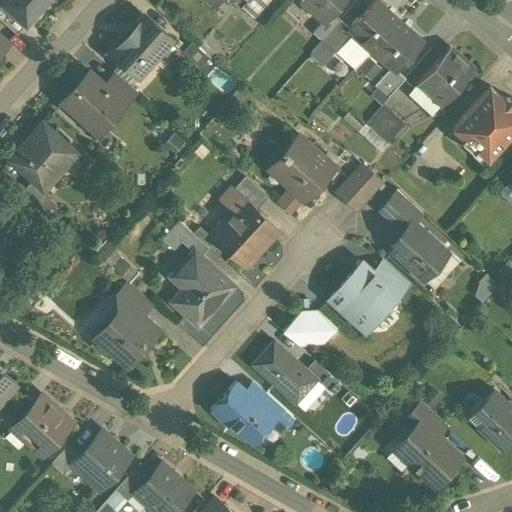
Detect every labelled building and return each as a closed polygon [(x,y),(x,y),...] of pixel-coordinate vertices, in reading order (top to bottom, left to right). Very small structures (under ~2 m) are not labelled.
[(5,0),(2,5),(24,26),(25,27),(27,25),(26,25),(47,0),(5,0)] [(345,0),(302,0),(300,2),(324,23),(325,24),(332,15),(345,0)] [(399,23),(375,1),(349,30),(348,31),(353,36),(372,53),(399,23)] [(24,26),(2,5),(0,7),(0,21),(16,35),(24,26)] [(332,15),(325,24),(324,23),(313,35),(322,44),(341,23),(332,15)] [(142,18),(110,53),(138,78),(169,43),(142,18)] [(341,23),(322,44),(336,56),(353,36),(348,31),(349,30),(341,23)] [(399,23),(372,53),(391,70),(396,74),(397,73),(423,44),(399,23)] [(209,59),(191,43),(181,53),(199,70),(209,59)] [(450,50),(416,87),(440,109),(474,71),(450,50)] [(391,70),(375,88),(388,100),(406,81),(397,73),(396,74),(391,70)] [(88,71),(61,101),(91,128),(102,115),(108,121),(124,103),(104,86),(88,71)] [(135,91),(115,73),(104,86),(124,103),(135,91)] [(491,89),(452,132),(464,142),(461,145),(475,157),(477,154),(489,164),(511,138),(511,100),(504,101),(491,89)] [(383,108),(366,127),(387,147),(405,127),(383,108)] [(71,149),(41,123),(9,159),(31,180),(43,190),(43,189),(58,173),(53,169),(71,149)] [(298,137),(283,154),(284,159),(276,167),(294,183),(289,188),(304,200),(306,198),(306,199),(307,198),(306,197),(308,196),(309,195),(312,191),(312,192),(313,190),(312,185),(319,178),(324,178),(325,177),(328,174),(329,173),(328,173),(330,171),(332,170),(331,170),(333,168),(298,137)] [(2,169),(0,171),(0,186),(1,187),(10,177),(2,169)] [(368,187),(354,175),(337,194),(356,212),(373,192),(368,187)] [(264,193),(245,176),(231,191),(244,202),(244,201),(252,207),(264,193)] [(381,184),(375,178),(368,187),(373,192),(381,184)] [(43,190),(31,180),(23,188),(42,205),(50,196),(43,189),(43,190)] [(422,212),(399,190),(380,211),(402,231),(411,221),(413,222),(422,212)] [(252,207),(244,201),(244,202),(217,232),(237,250),(234,254),(246,265),(277,231),(252,207)] [(413,222),(411,221),(402,231),(402,241),(392,252),(424,281),(448,254),(413,222)] [(207,247),(187,229),(178,240),(193,253),(194,252),(199,256),(207,247)] [(136,280),(145,266),(108,242),(99,256),(136,280)] [(199,256),(194,252),(193,253),(171,277),(184,289),(182,292),(192,301),(183,312),(198,325),(232,286),(199,256)] [(410,286),(382,260),(371,273),(398,297),(399,298),(410,286)] [(361,264),(329,298),(342,310),(340,312),(349,320),(351,318),(367,332),(398,297),(371,273),(361,264)] [(475,291),(488,304),(505,287),(493,274),(475,291)] [(152,303),(128,282),(116,295),(126,304),(127,303),(141,315),(152,303)] [(126,304),(125,306),(119,306),(106,321),(106,328),(97,338),(97,346),(103,351),(111,351),(123,361),(122,363),(123,364),(135,351),(140,351),(143,347),(143,342),(155,329),(141,315),(127,303),(126,304)] [(317,312),(300,313),(282,333),(300,348),(324,345),(337,330),(317,312)] [(306,370),(274,342),(253,366),(295,403),(316,380),(306,370)] [(341,385),(314,361),(306,370),(316,380),(332,395),(341,385)] [(0,401),(13,387),(1,376),(2,374),(0,371),(0,401)] [(236,384),(213,410),(231,427),(231,429),(241,431),(253,441),(270,422),(274,417),(257,403),(236,384)] [(511,408),(494,392),(480,406),(481,407),(468,420),(476,427),(476,428),(500,451),(511,438),(511,408)] [(23,393),(6,413),(15,421),(32,402),(23,393)] [(71,421),(40,393),(32,402),(15,421),(31,435),(25,441),(41,455),(71,421)] [(293,417),(266,393),(257,403),(274,417),(270,422),(280,431),(293,417)] [(447,427),(420,402),(407,417),(416,425),(417,424),(432,438),(436,434),(438,436),(447,427)] [(432,438),(417,424),(416,425),(398,445),(412,458),(408,463),(434,487),(436,486),(434,485),(448,470),(449,471),(462,458),(438,436),(436,434),(432,438)] [(129,456),(100,431),(78,455),(71,463),(72,464),(100,489),(129,456)] [(78,455),(67,444),(50,463),(63,474),(72,464),(71,463),(78,455)] [(173,511),(193,490),(161,462),(146,480),(133,494),(152,511),(173,511)] [(134,469),(115,490),(127,501),(133,494),(146,480),(134,469)] [(214,498),(200,511),(217,511),(223,506),(214,498)]
